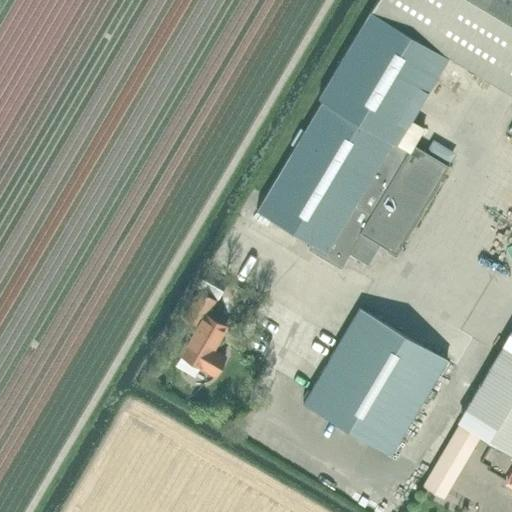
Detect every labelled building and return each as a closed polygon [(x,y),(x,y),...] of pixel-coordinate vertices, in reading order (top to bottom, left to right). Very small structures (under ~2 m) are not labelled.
[(511,94),(511,0),(377,0),(370,11),(318,98),(322,101),(257,211),(311,244),(309,248),(338,265),(342,264),(349,252),(365,261),(369,260),(378,244),(396,255),(448,166),(436,159),(426,153),(413,146),(424,128),(410,120),(448,56),(511,94)] [(432,143),(426,153),(436,159),(440,152),(439,147),(432,143)] [(452,143),(448,151),(464,159),(468,151),(452,143)] [(216,300),(208,295),(199,290),(183,317),(197,325),(180,354),(214,375),(225,357),(214,351),(229,325),(209,312),(216,300)] [(391,455),(448,359),(359,307),(303,403),(391,455)] [(459,423),(440,454),(462,467),(480,435),(511,454),(511,332),(458,422),(459,423)] [(434,462),(453,417),(435,410),(416,455),(434,462)] [(429,474),(422,485),(443,498),(450,486),(429,474)]
